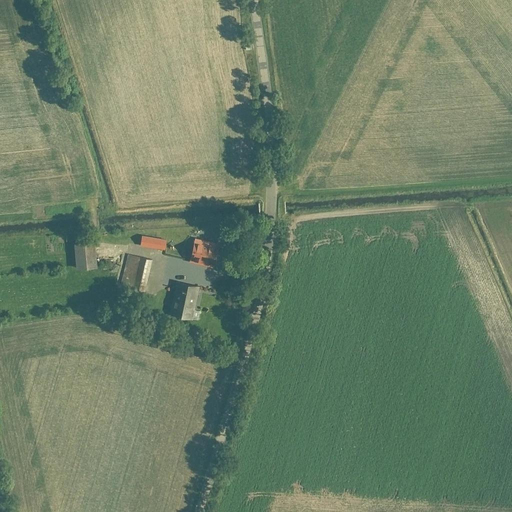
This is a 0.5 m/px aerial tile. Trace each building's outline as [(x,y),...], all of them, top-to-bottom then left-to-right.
[(163,239),(141,233),(138,244),(159,250),(163,239)] [(218,240),(195,233),(187,259),(210,266),(218,240)] [(92,240),(73,242),(76,268),(95,266),(92,240)] [(151,260),(128,253),(120,279),(143,286),(151,260)] [(199,287),(176,280),(168,306),(191,313),(199,287)]
